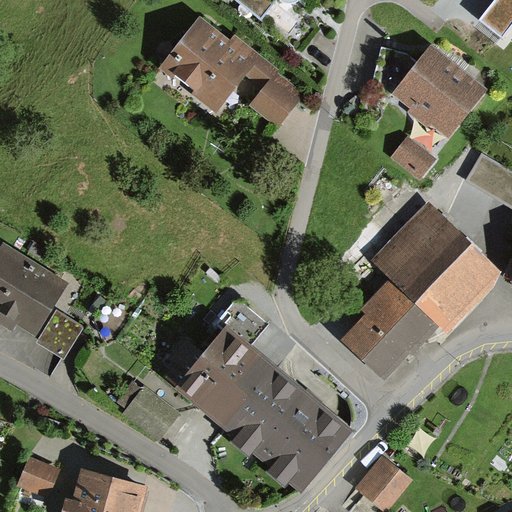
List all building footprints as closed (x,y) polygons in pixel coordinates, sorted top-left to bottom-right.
[(235,0),(261,21),(277,0),(279,0),(282,2),(286,3),(291,4),(296,2),(301,0),(300,0),(235,0)] [(511,0),(495,0),(479,20),(504,40),(506,37),(505,37),(511,27),(511,0)] [(249,63),(201,25),(167,68),(215,106),(249,63)] [(481,91),(432,52),(421,65),(407,54),(382,48),(372,86),(399,93),(415,106),(411,112),(428,125),(433,119),(448,132),(481,91)] [(296,100),(273,81),(254,105),(278,123),(296,100)] [(432,160),(409,142),(397,157),(416,172),(420,166),(424,169),(432,160)] [(511,207),(511,171),(483,154),(467,180),(511,207)] [(491,268),(436,215),(385,268),(396,279),(361,315),(366,319),(346,340),(383,375),(402,356),(405,358),(491,268)] [(58,283),(10,252),(0,267),(0,309),(3,305),(10,309),(6,314),(34,332),(51,307),(45,303),(58,283)] [(173,379),(194,396),(213,372),(221,379),(247,348),(266,324),(241,304),(221,328),(225,331),(205,356),(197,349),(173,379)] [(81,328),(57,313),(40,342),(63,357),(81,328)] [(247,348),(221,379),(247,400),(271,370),(247,348)] [(349,434),(271,370),(247,400),(227,423),(242,435),(246,430),(258,440),(253,445),(278,465),(282,460),(294,470),(290,475),(305,487),(349,434)] [(227,423),(247,400),(221,379),(213,372),(194,396),(227,423)] [(179,413),(146,386),(125,411),(158,438),(179,413)] [(57,471),(31,460),(22,484),(47,494),(57,471)] [(366,493),(381,506),(385,509),(409,480),(387,462),(364,492),(366,493)] [(84,473),(72,511),(137,511),(144,490),(84,473)] [(375,511),(381,506),(366,493),(357,504),(367,511),(375,511)]
